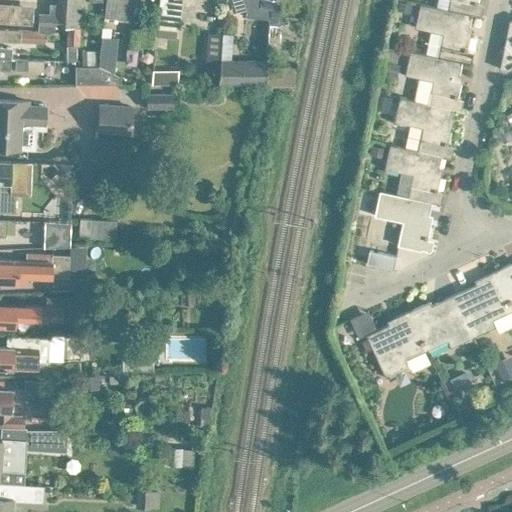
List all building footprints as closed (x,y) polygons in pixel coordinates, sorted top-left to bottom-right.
[(0,0),(0,21),(31,24),(32,3),(0,0)] [(79,28),(80,0),(57,0),(57,12),(37,11),(37,24),(56,26),(68,27),(79,28)] [(124,19),(126,0),(105,0),(103,17),(124,19)] [(178,30),(181,0),(158,0),(156,28),(178,30)] [(261,6),(261,0),(242,0),(246,10),(246,17),(269,19),(270,7),(261,6)] [(280,0),(261,0),(261,6),(270,7),(269,19),(269,23),(280,24),(282,13),(280,9),(280,0)] [(449,0),(448,8),(472,14),(474,3),(478,4),(478,0),(449,0)] [(420,3),(415,27),(432,31),(427,53),(438,55),(462,60),(464,50),(468,51),(472,32),(468,31),(472,14),(448,8),(420,3)] [(511,21),(511,22),(511,20),(510,20),(500,67),(505,69),(506,70),(511,67),(511,21)] [(0,26),(0,39),(45,43),(45,31),(20,29),(20,28),(0,26)] [(78,45),(79,28),(68,27),(66,44),(67,45),(77,45),(78,45)] [(215,65),(216,44),(205,44),(203,65),(215,65)] [(67,45),(66,59),(76,60),(77,45),(67,45)] [(0,46),(0,58),(10,60),(11,48),(0,46)] [(458,78),(462,60),(438,55),(410,49),(405,74),(421,78),(417,100),(452,107),(454,97),(458,98),(462,79),(458,78)] [(0,69),(9,70),(10,60),(0,58),(0,69)] [(28,70),(28,60),(20,60),(15,59),(15,69),(28,70)] [(266,85),(266,61),(219,60),(219,84),(266,85)] [(120,78),(98,67),(75,67),(75,85),(120,85),(120,78)] [(177,71),(151,71),(151,84),(177,84),(177,71)] [(171,95),(146,95),(146,107),(172,107),(171,95)] [(448,125),(452,107),(417,100),(400,96),(395,121),(411,125),(407,147),(442,154),(444,144),(448,145),(452,126),(448,125)] [(28,101),(0,98),(0,146),(19,148),(21,123),(44,125),(46,107),(28,106),(28,101)] [(100,104),(97,136),(131,138),(134,106),(100,104)] [(142,113),(142,124),(170,123),(170,112),(142,113)] [(438,172),(442,154),(407,147),(390,143),(385,168),(413,174),(408,196),(432,201),(434,191),(438,192),(442,173),(438,172)] [(10,161),(0,160),(0,211),(15,212),(16,193),(8,193),(10,161)] [(432,201),(408,196),(380,190),(375,215),(403,221),(398,244),(422,249),(425,238),(428,238),(432,220),(428,219),(432,201)] [(81,218),(79,237),(115,239),(117,221),(81,218)] [(68,246),(70,223),(44,221),(42,247),(68,246)] [(370,249),(367,263),(393,269),(397,254),(370,249)] [(0,283),(17,284),(18,276),(68,278),(69,256),(31,254),(31,261),(0,259),(0,283)] [(511,264),(511,262),(496,269),(511,304),(511,264)] [(511,310),(511,304),(496,269),(481,276),(483,280),(454,293),(474,337),(497,326),(494,319),(511,310)] [(474,337),(454,293),(426,307),(424,303),(409,310),(427,350),(448,340),(451,347),(474,337)] [(178,295),(179,330),(212,329),(211,295),(178,295)] [(45,306),(0,303),(0,325),(15,327),(15,318),(74,321),(76,300),(46,298),(45,306)] [(427,350),(409,310),(394,317),(396,320),(366,334),(386,377),(410,367),(406,359),(427,350)] [(47,362),(48,337),(6,335),(5,347),(0,346),(0,368),(36,370),(36,361),(47,362)] [(447,388),(452,401),(474,392),(468,379),(447,388)] [(55,391),(0,388),(0,425),(22,427),(23,414),(10,413),(10,403),(54,405),(55,391)] [(0,469),(13,470),(14,455),(14,450),(26,451),(26,450),(68,453),(69,432),(25,429),(25,428),(0,427),(0,430),(0,469)] [(43,485),(0,482),(0,511),(11,511),(12,500),(42,501),(43,485)] [(137,490),(136,505),(156,506),(157,491),(137,490)]
